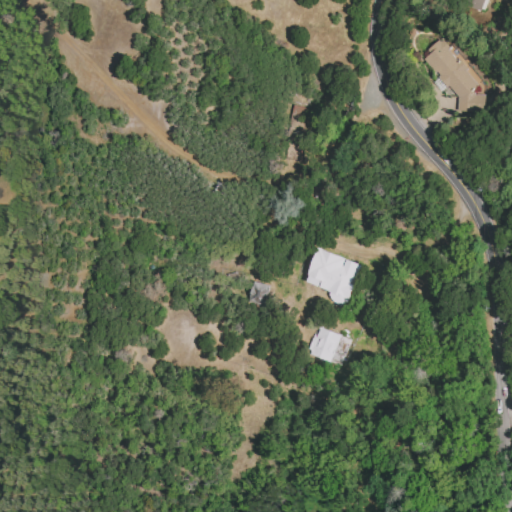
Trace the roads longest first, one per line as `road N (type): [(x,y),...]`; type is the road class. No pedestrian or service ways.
road 1 (tertiary): [(502,511),(489,248),(453,183)]
road 2 (tertiary): [(382,0),(377,40),(389,89),(453,183)]
